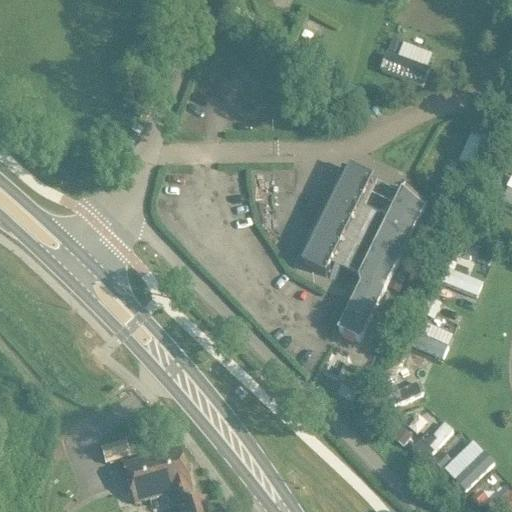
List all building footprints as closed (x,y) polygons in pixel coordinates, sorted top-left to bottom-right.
[(400,23),(390,42),(408,51),(418,32),(400,23)] [(406,188),(389,221),(360,207),(373,180),(351,169),(304,265),(326,276),(332,263),(361,277),(360,280),(361,285),(363,285),(339,333),(360,343),(427,207),(406,188)] [(497,201),(511,208),(511,172),(511,173),(497,201)] [(238,238),(254,233),(251,223),(234,228),(238,238)] [(475,298),(482,281),(452,270),(457,255),(447,251),(435,283),(475,298)] [(434,367),(437,342),(423,340),(420,365),(434,367)] [(127,440),(102,448),(107,465),(132,457),(127,440)] [(209,511),(205,499),(195,502),(191,489),(193,488),(181,449),(124,466),(135,505),(176,493),(180,507),(174,508),(175,511),(209,511)]
